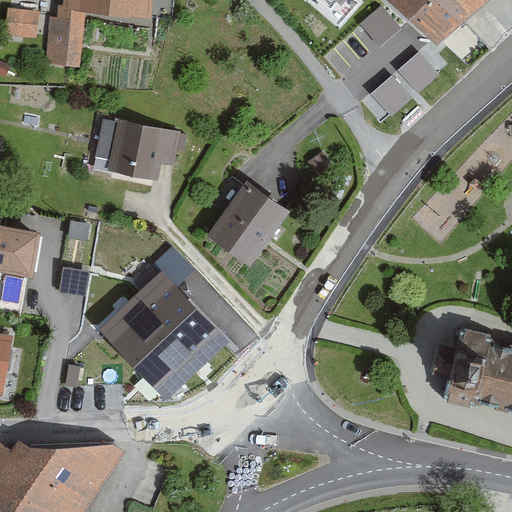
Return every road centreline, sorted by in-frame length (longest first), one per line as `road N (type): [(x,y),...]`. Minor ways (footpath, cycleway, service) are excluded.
road 1 (tertiary): [(249,418),(314,291),(396,173)]
road 2 (residential): [(0,433),(249,418)]
road 3 (residential): [(396,173),(298,43),(254,0)]
road 4 (tertiary): [(426,466),(249,418)]
road 5 (tertiary): [(262,511),(319,485),(426,466)]
road 6 (tertiary): [(396,173),(511,59)]
